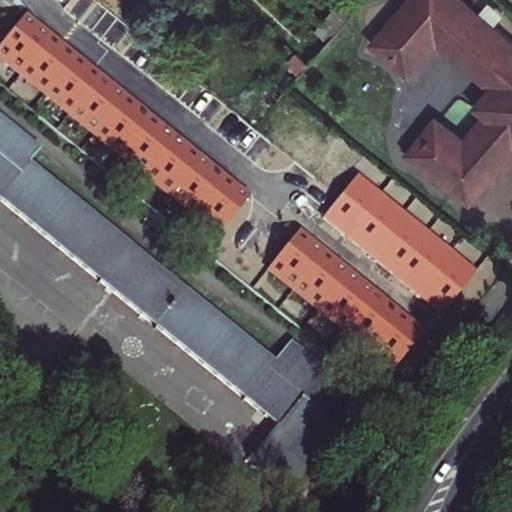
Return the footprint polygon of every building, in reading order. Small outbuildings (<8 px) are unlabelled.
[(343,0),(343,1),(356,12),(362,5),(366,0),(343,0)] [(511,41),(464,0),(408,0),(381,31),(419,65),(435,48),(486,93),(471,111),(481,120),(460,144),(435,122),(409,151),(470,204),(511,156),(511,41)] [(323,22),(336,34),(356,12),(343,1),(326,19),(323,22)] [(310,10),(323,22),(326,19),(313,7),(310,10)] [(26,14),(0,46),(0,63),(217,241),(251,198),(26,14)] [(316,30),(329,42),(336,34),(323,22),(316,30)] [(381,31),(368,46),(406,80),(419,65),(381,31)] [(290,69),(298,77),(308,66),(295,53),(290,69)] [(0,203),(277,427),(249,461),(285,490),(335,427),(314,410),(324,398),(326,399),(327,398),(338,384),(288,344),(271,364),(198,305),(177,287),(40,175),(51,161),(38,150),(0,120),(0,203)] [(474,271),(356,176),(319,221),(437,316),(474,271)] [(424,330),(298,233),(265,275),(391,373),(424,330)] [(198,305),(202,300),(180,283),(177,287),(198,305)] [(327,398),(335,405),(347,390),(338,384),(327,398)] [(120,444),(135,462),(146,452),(130,434),(120,444)]
